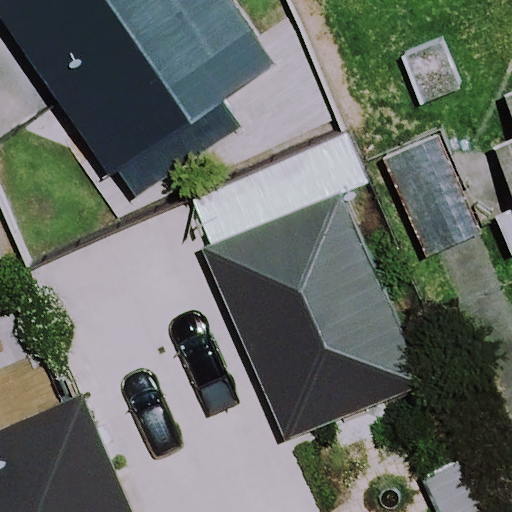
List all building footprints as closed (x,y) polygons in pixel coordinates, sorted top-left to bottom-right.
[(288,85),(229,0),(2,0),(135,191),(288,85)] [(511,87),(509,89),(511,96),(511,133),(500,138),(511,168),(511,87)] [(453,126),(388,151),(426,249),(491,224),(453,126)] [(216,322),(169,208),(71,248),(117,362),(216,322)] [(0,511),(127,511),(79,402),(0,436),(0,511)]
